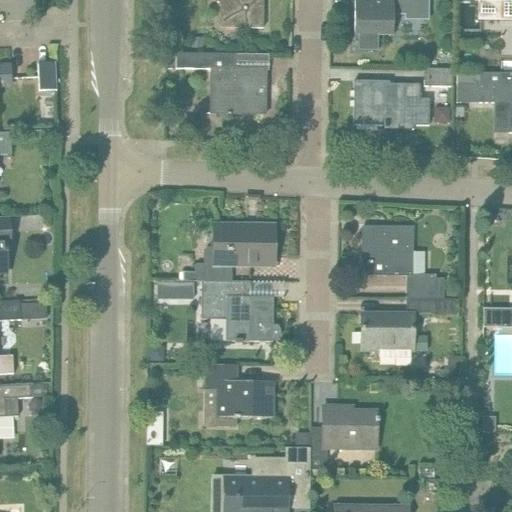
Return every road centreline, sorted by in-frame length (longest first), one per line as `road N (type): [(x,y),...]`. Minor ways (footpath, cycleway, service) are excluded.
road 1 (residential): [(105,511),(108,169)]
road 2 (residential): [(108,169),(307,182)]
road 3 (residential): [(316,183),(511,195)]
road 4 (residential): [(317,369),(316,183)]
road 5 (residential): [(307,182),(309,0)]
road 6 (residential): [(108,169),(108,0)]
